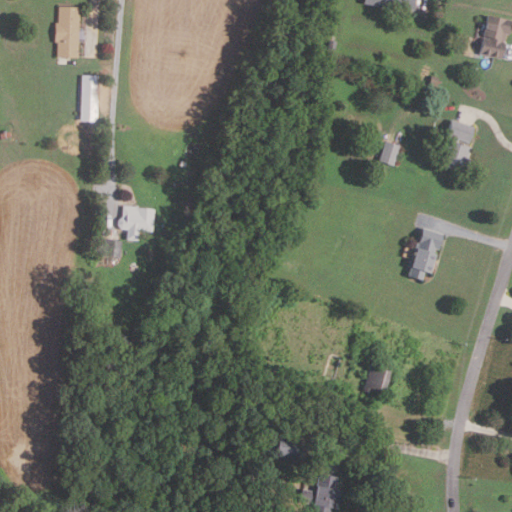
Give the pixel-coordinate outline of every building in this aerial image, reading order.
[(412,0),(411,9),(392,5),(391,8),(361,2),(361,0),(412,0)] [(76,56),(54,56),(54,42),(52,42),(53,22),(55,22),(56,6),(77,7),(76,56)] [(498,59),(476,54),(485,14),(510,20),(507,34),(504,33),(498,59)] [(335,42),(333,52),(326,51),(328,41),(335,42)] [(95,121),(78,120),(80,75),(98,76),(95,121)] [(432,90),(427,88),(428,84),(427,84),(429,76),(437,77),(434,86),(433,86),(432,90)] [(460,171),(437,163),(446,136),(443,135),(449,119),(471,126),(466,143),(456,139),(455,142),(468,147),(464,158),(466,158),(463,168),(461,167),(460,171)] [(392,165),(377,160),(383,142),(398,147),(392,165)] [(150,231),(119,228),(115,224),(116,220),(120,216),(121,206),(152,209),(150,231)] [(419,280),(405,275),(420,227),(441,234),(436,249),(433,248),(431,253),(435,254),(428,273),(422,271),(419,280)] [(119,256),(103,255),(104,239),(120,240),(119,256)] [(385,393),(369,389),(368,394),(361,392),(368,365),(388,370),(387,372),(390,373),(385,393)] [(294,457),(274,455),(276,435),(297,438),(294,457)] [(330,511),(309,511),(311,505),(297,502),(300,489),(313,492),(317,472),(337,477),(334,489),(339,490),(335,509),(331,508),(330,511)]
